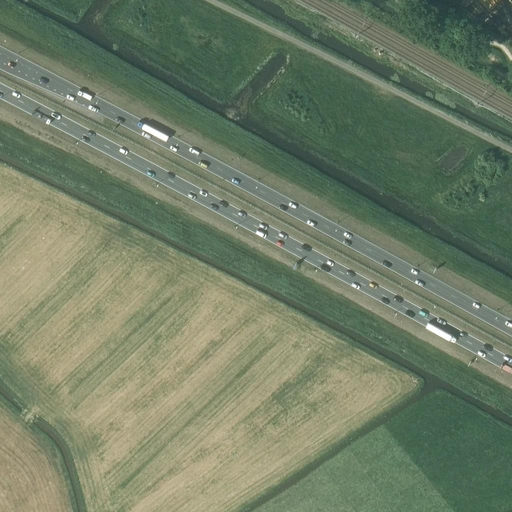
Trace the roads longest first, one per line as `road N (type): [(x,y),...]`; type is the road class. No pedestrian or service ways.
road 1 (trunk): [(0,91),(511,367)]
road 2 (trunk): [(511,329),(0,54)]
